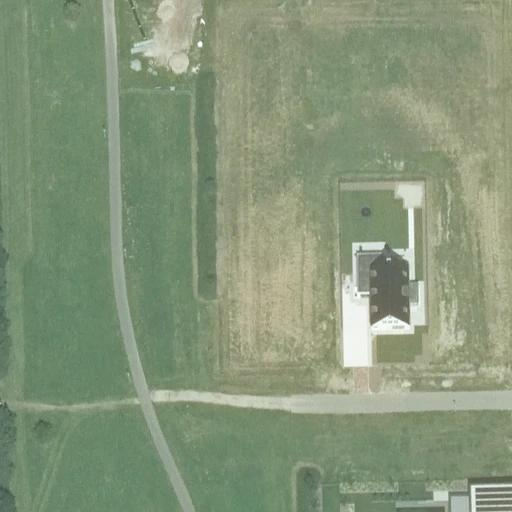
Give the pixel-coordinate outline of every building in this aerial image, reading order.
[(493,54),(491,54),(490,32),(458,33),(459,78),(491,77),(491,58),(493,58),(493,54)] [(266,37),(237,37),(238,111),(289,110),(289,104),(300,104),(300,88),(326,87),(325,56),(299,56),(299,59),(277,60),(277,38),(266,38),(266,37)] [(458,254),(435,254),(436,303),(458,302),(459,325),(471,325),(471,329),(495,328),(494,250),(458,251),(458,254)] [(384,273),(384,259),(357,260),(357,299),(371,299),(372,331),(409,330),(409,307),(418,307),(418,289),(408,289),(408,273),(384,273)] [(449,501),(449,503),(452,503),(452,511),(511,511),(511,493),(494,494),(470,495),(470,500),(449,501)]
